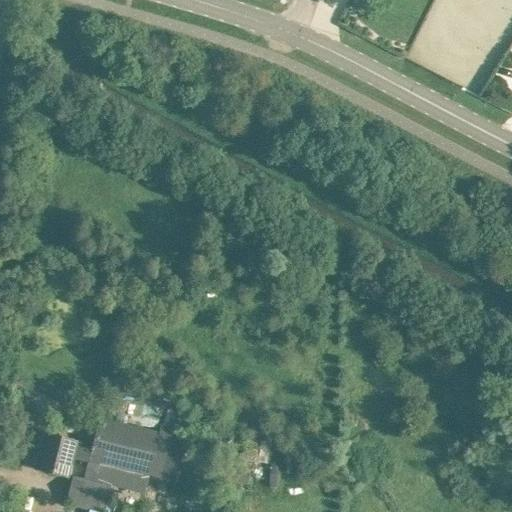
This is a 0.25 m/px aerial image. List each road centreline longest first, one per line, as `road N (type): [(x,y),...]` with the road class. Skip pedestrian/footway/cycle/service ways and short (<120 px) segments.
road 1 (track): [(511,297),(88,50),(63,0)]
road 2 (tertiary): [(511,147),(295,34),(194,0)]
